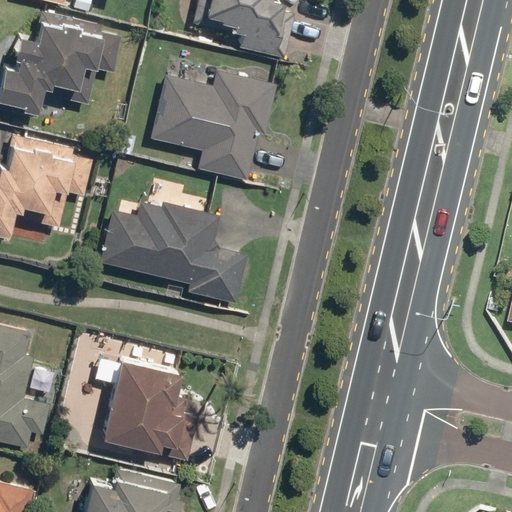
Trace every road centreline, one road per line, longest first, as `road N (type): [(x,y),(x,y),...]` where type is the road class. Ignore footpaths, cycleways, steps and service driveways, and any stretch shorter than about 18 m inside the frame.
road 1 (residential): [(254,511),(378,0)]
road 2 (secondary): [(476,0),(378,379)]
road 3 (residential): [(511,469),(365,435)]
road 4 (residential): [(378,379),(511,407)]
